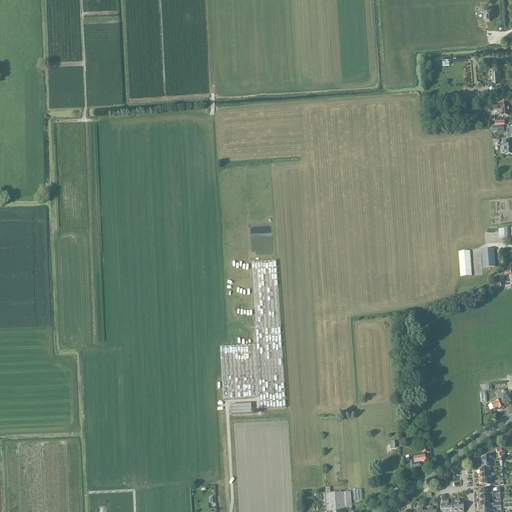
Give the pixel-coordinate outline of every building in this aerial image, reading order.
[(380,0),(381,13),(388,12),(388,10),(389,9),(388,8),(387,0),(380,0)] [(484,9),(485,20),(493,19),(492,8),(484,9)] [(483,33),(486,33),(485,24),(476,24),(477,35),(480,35),(480,37),(484,37),(483,33)] [(496,84),(496,80),(501,80),(500,73),(499,73),(499,67),(491,67),(492,80),(488,81),(488,84),(496,84)] [(479,102),(479,94),(464,95),(464,103),(479,102)] [(500,101),(493,102),(494,111),(494,113),(501,113),(501,117),(508,116),(508,111),(508,108),(507,108),(507,103),(500,104),(500,101)] [(501,146),(504,146),(504,155),(511,154),(511,151),(511,148),(511,145),(509,145),(509,141),(501,142),(501,146)] [(499,239),(504,239),(511,238),(511,228),(504,229),(499,230),(499,239)] [(482,250),(483,268),(495,267),(494,249),(482,250)] [(459,252),(461,277),(472,276),(470,251),(459,252)] [(220,347),(223,400),(259,397),(260,409),(286,408),(281,328),(280,328),(276,261),(252,263),(256,329),(255,329),(256,345),(220,347)] [(500,391),(497,392),(499,398),(503,396),(503,397),(506,395),(504,390),(500,391)] [(498,398),(490,401),(492,404),(494,410),(498,408),(499,410),(500,409),(500,410),(501,410),(502,409),(503,409),(502,408),(504,407),(501,400),(499,401),(498,398)] [(252,414),(251,404),(231,405),(231,415),(252,414)] [(413,455),(407,456),(409,456),(410,462),(411,462),(411,467),(419,466),(419,462),(425,461),(424,456),(424,453),(428,453),(427,445),(422,446),(423,453),(419,454),(413,455)] [(363,500),(362,490),(353,490),(354,500),(363,500)] [(351,492),(326,494),(327,511),(335,511),(344,509),(352,508),(351,492)]
